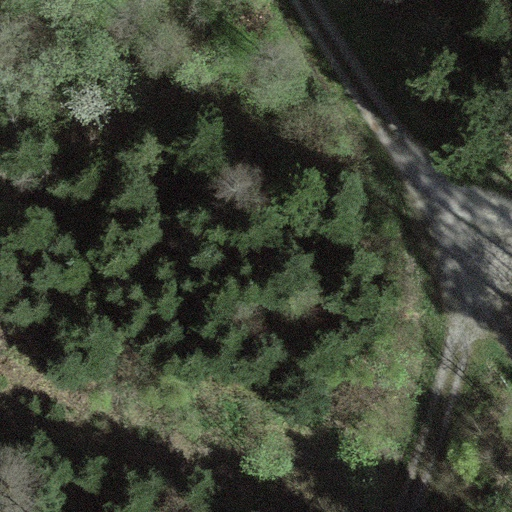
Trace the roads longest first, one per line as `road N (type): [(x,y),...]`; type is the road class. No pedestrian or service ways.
road 1 (track): [(393,511),(480,304),(497,210)]
road 2 (unclassified): [(306,0),(425,174),(511,212)]
